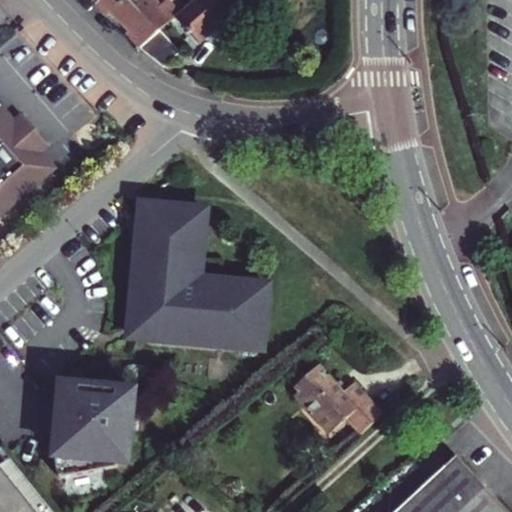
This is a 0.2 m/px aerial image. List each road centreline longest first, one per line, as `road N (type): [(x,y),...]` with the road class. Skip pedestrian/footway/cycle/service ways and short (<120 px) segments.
road 1 (tertiary): [(42,0),(134,87),(188,113),(256,124),(392,113)]
road 2 (secondary): [(392,113),(435,264),(511,405)]
